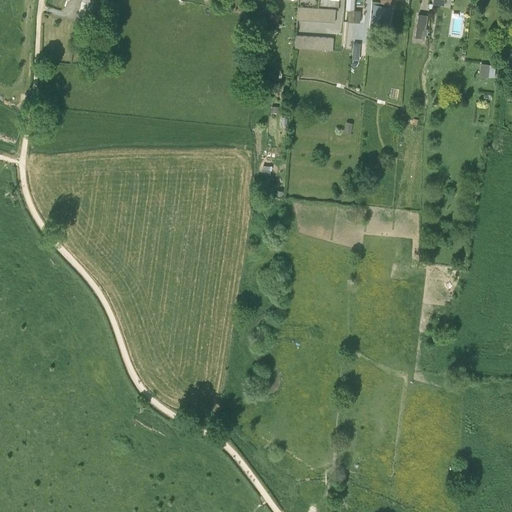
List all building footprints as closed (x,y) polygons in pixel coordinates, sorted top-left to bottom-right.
[(94,0),(81,0),(78,15),(90,18),(94,0)] [(390,7),(373,5),(370,25),(386,27),(386,20),(388,20),(390,7)] [(95,7),(93,16),(105,19),(107,10),(95,7)] [(336,9),(297,7),(296,20),(335,22),(336,9)] [(418,14),(415,37),(424,38),(427,16),(418,14)] [(87,49),(100,53),(101,46),(105,46),(107,32),(94,30),(93,33),(92,35),(88,34),(88,36),(85,47),(87,49)] [(333,38),(295,36),(294,48),(333,51),(333,38)] [(350,133),(353,123),(346,121),(343,131),(350,133)]
